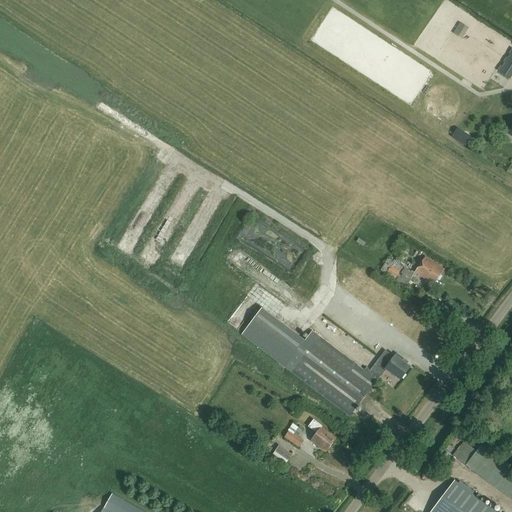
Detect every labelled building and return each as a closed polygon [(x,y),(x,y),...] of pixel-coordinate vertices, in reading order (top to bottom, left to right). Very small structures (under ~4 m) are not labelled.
[(465,39),(473,25),(462,19),(455,33),(465,39)] [(438,136),(443,132),(437,126),(433,131),(438,136)] [(187,267),(204,225),(195,221),(178,263),(187,267)] [(242,262),(279,298),(287,289),(291,293),(295,290),(270,267),(266,272),(249,255),(242,262)] [(444,271),(424,258),(414,273),(433,286),(444,271)] [(405,266),(394,260),(392,263),(387,260),(380,272),(406,287),(413,275),(403,269),(405,266)] [(301,273),(298,278),(308,284),(311,279),(301,273)] [(242,336),(284,368),(349,417),(386,369),(400,381),(410,368),(406,366),(408,363),(397,354),(394,358),(386,352),(397,337),(360,308),(344,329),(325,314),(313,329),(352,359),(350,362),(311,332),(305,341),(263,309),(242,336)] [(322,426),(314,420),(308,427),(316,433),(310,441),(325,453),(336,439),(321,428),(322,426)] [(296,426),(292,423),(287,431),(288,432),(284,438),(299,449),(303,442),(291,433),(296,426)] [(477,451),(464,441),(453,456),(511,499),(511,464),(483,443),(477,451)] [(292,455),(279,446),(270,458),(283,467),(292,455)] [(494,511),(455,482),(431,511),(494,511)]
